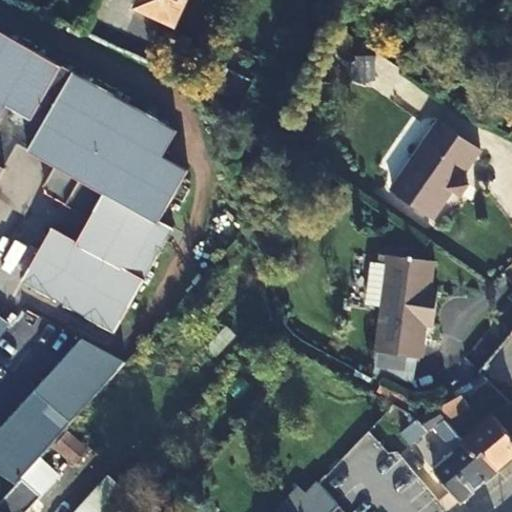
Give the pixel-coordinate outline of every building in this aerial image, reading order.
[(187,0),(140,0),(138,6),(177,24),(187,0)] [(45,129),(31,154),(57,169),(46,189),(49,197),(93,221),(81,243),(56,229),(26,282),(38,289),(118,333),(177,227),(163,219),(191,168),(166,155),(179,129),(0,30),(0,186),(8,171),(0,166),(0,127),(9,110),(45,129)] [(425,65),(420,71),(446,89),(467,61),(461,56),(445,79),(425,65)] [(0,127),(0,166),(8,171),(21,149),(31,154),(45,129),(9,110),(0,127)] [(482,150),(442,122),(393,192),(433,220),(454,191),(461,196),(468,185),(461,180),(482,150)] [(434,262),(387,256),(374,352),(421,358),(426,326),(434,327),(439,290),(431,289),(434,262)] [(0,332),(11,320),(0,311),(0,332)] [(493,323),(470,351),(485,364),(508,335),(493,323)] [(436,409),(444,423),(470,408),(462,394),(436,409)] [(511,462),(511,404),(510,403),(460,443),(466,450),(479,458),(485,453),(500,472),(511,462)] [(436,409),(423,416),(419,419),(408,430),(402,435),(413,446),(418,441),(427,435),(436,429),(458,455),(435,473),(461,504),(500,472),(485,453),(479,458),(466,450),(460,443),(444,423),(436,409)] [(52,442),(70,459),(86,442),(69,425),(52,442)] [(334,511),(341,507),(318,482),(291,511),(334,511)] [(0,511),(28,511),(9,495),(0,505),(0,511)]
